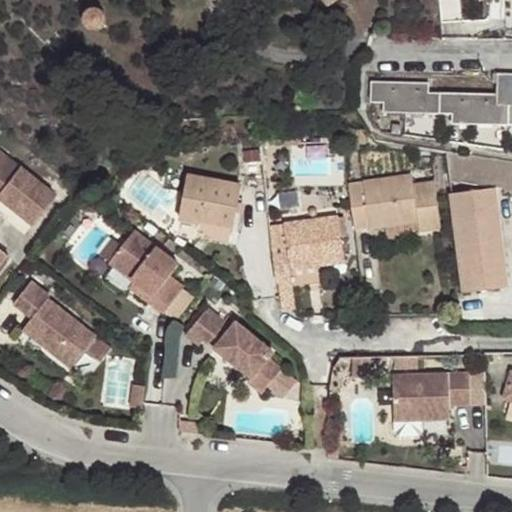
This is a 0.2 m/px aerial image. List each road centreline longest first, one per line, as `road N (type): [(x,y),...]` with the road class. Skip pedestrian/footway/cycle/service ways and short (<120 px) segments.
road 1 (residential): [(209,467),(511,498)]
road 2 (residential): [(511,338),(314,343),(259,298)]
road 3 (residential): [(0,412),(44,442),(209,467)]
road 4 (residential): [(511,51),(371,49)]
